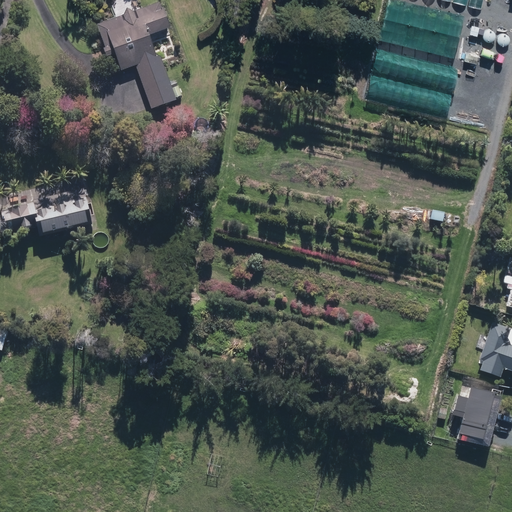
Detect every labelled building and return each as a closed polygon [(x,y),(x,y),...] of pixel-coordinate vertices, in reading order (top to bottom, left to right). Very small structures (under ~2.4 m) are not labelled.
[(406,0),(389,0),(379,39),(454,57),(464,14),(406,0)] [(163,60),(178,55),(168,29),(171,28),(162,2),(104,23),(121,72),(137,66),(152,109),(178,100),(163,60)] [(89,214),(94,212),(90,198),(85,199),(82,189),(2,211),(8,231),(38,223),(41,236),(91,222),(89,214)] [(511,342),(508,337),(511,325),(492,318),(479,359),(483,361),(480,369),(501,376),(504,368),(511,370),(511,342)] [(9,329),(0,326),(0,349),(5,350),(9,329)] [(463,415),(459,432),(458,439),(489,445),(502,394),(508,394),(508,385),(493,384),(492,390),(471,385),(468,396),(459,393),(454,413),(463,415)]
